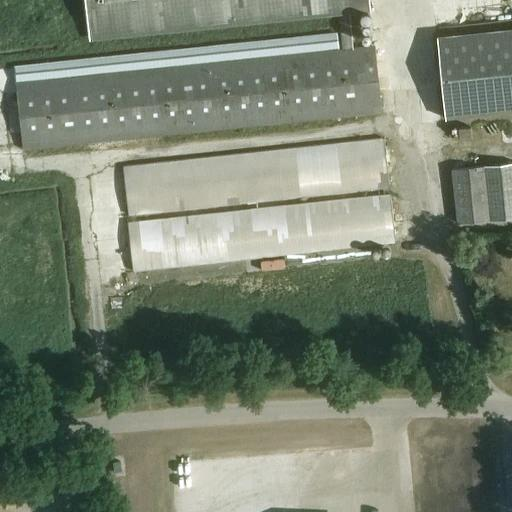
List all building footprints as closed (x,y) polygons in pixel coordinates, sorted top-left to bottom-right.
[(369,0),(85,0),(89,31),(370,4),(369,0)] [(353,50),(349,10),(340,11),(344,51),(320,53),(16,84),(23,149),(381,111),(374,47),(353,50)] [(511,29),(437,37),(446,119),(511,111),(511,29)] [(122,165),(128,215),(390,187),(384,136),(122,165)] [(511,162),(450,169),(456,225),(511,218),(511,162)] [(127,220),(133,270),(396,242),(391,192),(127,220)] [(259,271),(259,282),(284,280),(283,269),(259,271)] [(183,480),(164,484),(167,498),(186,494),(183,480)] [(138,511),(138,498),(118,500),(118,511),(138,511)]
